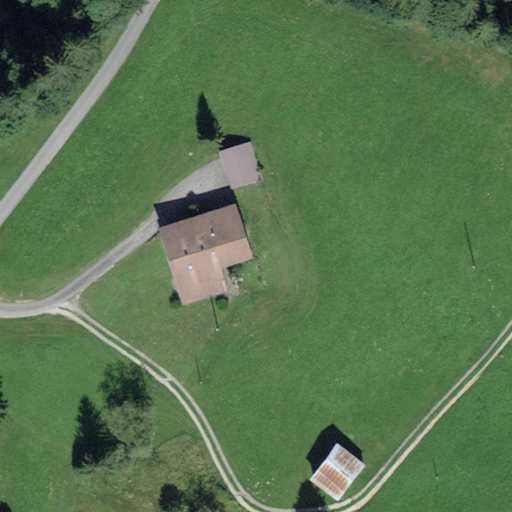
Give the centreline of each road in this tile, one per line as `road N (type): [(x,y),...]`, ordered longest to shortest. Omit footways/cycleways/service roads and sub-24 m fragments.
road 1 (track): [(267,511),(244,498),(189,403),(145,362),(61,307),(0,309)]
road 2 (track): [(511,329),(367,491),(326,511)]
road 3 (unclassified): [(150,0),(0,211)]
